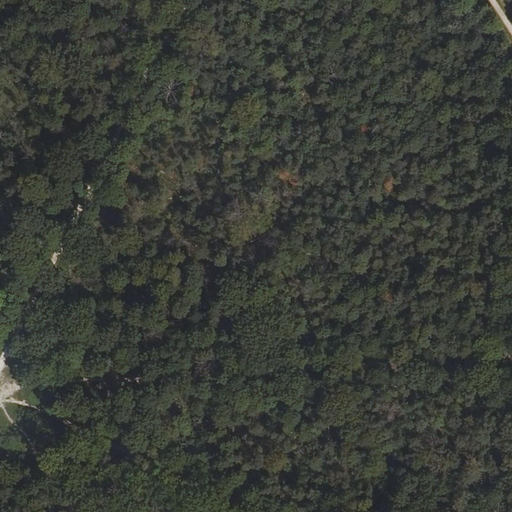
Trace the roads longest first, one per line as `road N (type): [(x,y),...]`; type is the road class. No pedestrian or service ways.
road 1 (track): [(511,370),(0,394)]
road 2 (track): [(0,365),(190,0)]
road 3 (track): [(275,511),(12,394)]
